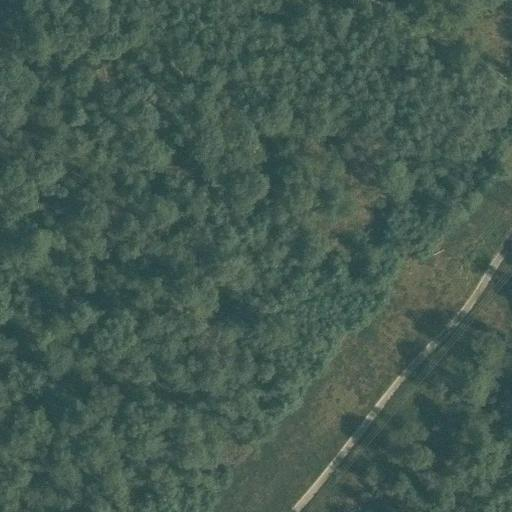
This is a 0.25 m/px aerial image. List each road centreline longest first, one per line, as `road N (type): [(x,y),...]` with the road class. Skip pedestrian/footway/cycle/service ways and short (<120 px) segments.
road 1 (track): [(288,511),(462,313),(511,243)]
road 2 (track): [(364,0),(511,88)]
